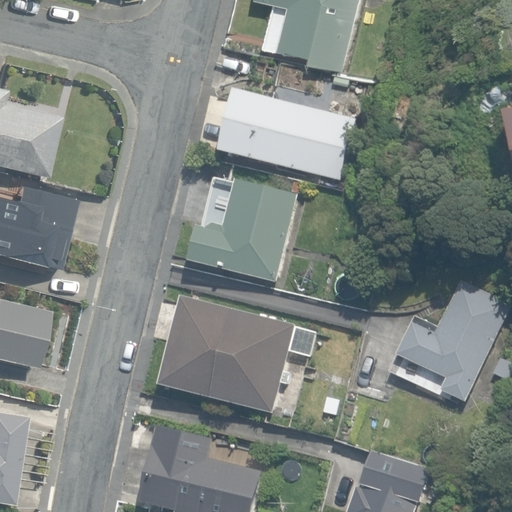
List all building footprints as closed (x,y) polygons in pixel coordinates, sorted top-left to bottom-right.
[(315,61),(346,69),(363,0),(280,0),(296,4),(285,47),(316,55),(315,61)] [(0,165),(45,176),(59,117),(2,103),(5,89),(0,88),(0,165)] [(226,152),(345,181),(359,120),(241,92),(226,152)] [(202,227),(194,262),(281,282),(302,194),(240,180),(228,233),(202,227)] [(306,193),(308,185),(296,182),(294,191),(306,193)] [(0,253),(60,268),(70,229),(32,220),(35,205),(0,196),(0,253)] [(447,391),(471,402),(511,314),(511,303),(466,282),(445,328),(423,318),(405,356),(452,379),(447,391)] [(0,357),(36,366),(49,310),(0,298),(0,357)] [(312,358),(319,333),(187,299),(165,386),(277,414),(293,353),(312,358)] [(497,373),(510,379),(511,373),(511,361),(504,357),(497,373)] [(339,416),(341,402),(329,399),(326,413),(339,416)] [(0,502),(12,505),(27,415),(0,410),(0,502)] [(290,511),(299,476),(240,462),(243,448),(228,445),(229,441),(201,434),(197,451),(194,450),(180,507),(200,511),(290,511)] [(371,490),(420,507),(432,470),(374,451),(364,483),(373,486),(371,490)] [(418,511),(420,508),(365,488),(356,511),(418,511)]
